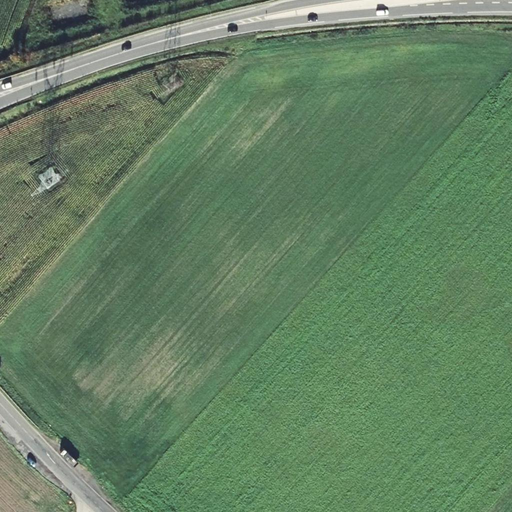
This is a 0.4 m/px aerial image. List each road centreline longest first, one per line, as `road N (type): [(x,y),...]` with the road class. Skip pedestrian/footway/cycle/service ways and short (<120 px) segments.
road 1 (secondary): [(172,37),(292,18),(511,8)]
road 2 (tertiary): [(106,511),(0,401)]
road 3 (secondary): [(320,0),(172,37)]
road 4 (secondary): [(32,86),(172,37)]
